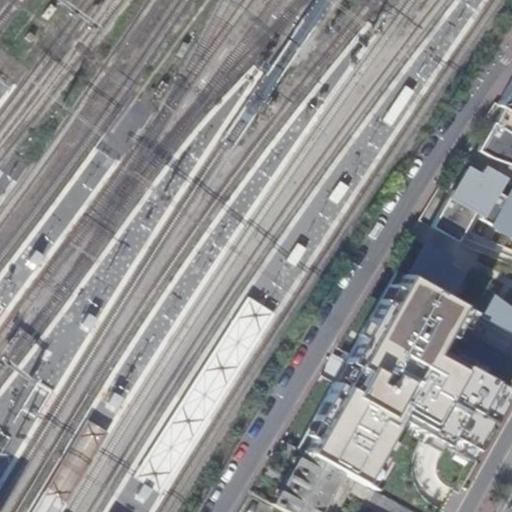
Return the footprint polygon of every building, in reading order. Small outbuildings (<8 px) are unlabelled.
[(511,77),(497,105),(500,108),(492,123),(490,122),(474,151),(488,158),(508,165),(511,158),(511,77)] [(511,186),(504,198),(492,191),(499,179),(481,169),(477,177),(464,169),(451,192),(449,190),(428,227),(454,242),(472,211),(478,214),(476,219),(511,239),(511,186)] [(419,244),(401,276),(445,300),(458,276),(440,263),(443,257),(419,244)] [(42,256),(32,250),(25,259),(26,260),(30,263),(33,265),(35,266),(42,256)] [(387,288),(355,345),(399,369),(408,353),(400,348),(423,307),(387,288)] [(131,474),(162,492),(276,313),(247,296),(131,474)] [(511,314),(491,299),(480,319),(511,337),(511,314)] [(96,319),(86,314),(80,324),(85,327),(89,330),(96,319)] [(355,356),(329,401),(338,406),(376,428),(386,410),(380,407),(387,394),(382,390),(389,375),(355,356)] [(329,401),(312,391),(297,416),(323,431),(338,406),(329,401)] [(120,400),(111,394),(105,404),(110,407),(114,409),(120,400)] [(462,436),(485,448),(498,425),(475,412),(462,436)] [(323,431),(297,416),(281,441),(300,451),(309,456),(323,431)] [(63,511),(108,439),(82,423),(29,511),(63,511)] [(451,444),(439,464),(413,511),(449,511),(479,459),(451,444)] [(316,511),(339,473),(309,456),(300,451),(269,503),(285,511),(316,511)] [(147,489),(138,483),(132,493),(134,494),(137,496),(141,498),(142,498),(147,489)] [(374,507),(381,495),(357,483),(352,492),(365,499),(363,502),(374,507)]
